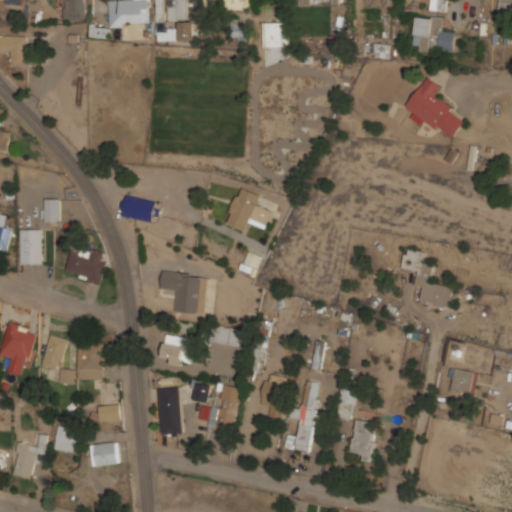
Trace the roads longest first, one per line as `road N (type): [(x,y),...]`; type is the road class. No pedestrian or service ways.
road 1 (tertiary): [(0,86),(67,155),(118,248),(147,511)]
road 2 (residential): [(428,511),(142,453)]
road 3 (residential): [(130,321),(0,283)]
